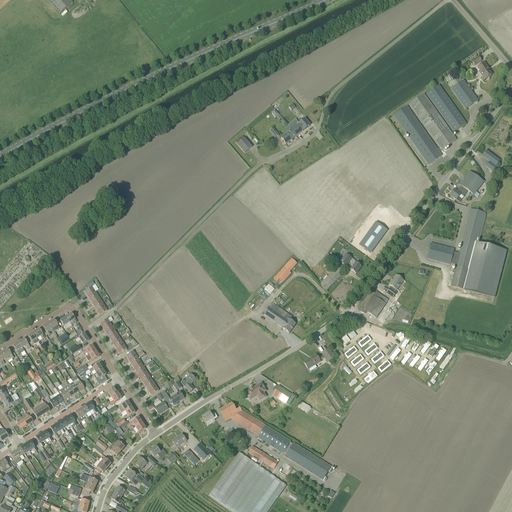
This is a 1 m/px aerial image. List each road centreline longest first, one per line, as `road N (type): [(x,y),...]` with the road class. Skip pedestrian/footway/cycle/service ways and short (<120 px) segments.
road 1 (unclassified): [(87,329),(257,165),(312,134),(328,94),(446,0)]
road 2 (unclassified): [(229,387),(340,318),(511,88)]
road 3 (primary): [(0,157),(151,77),(324,0)]
